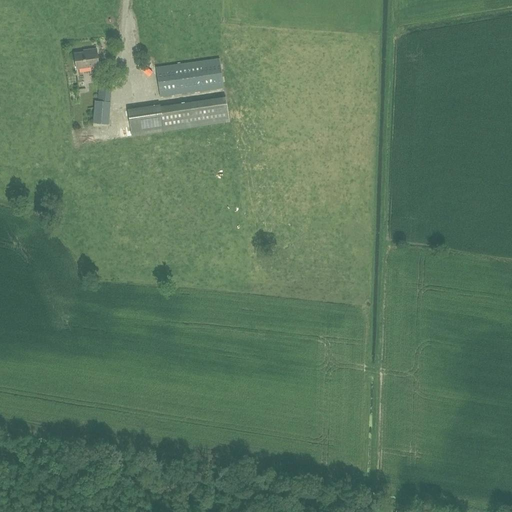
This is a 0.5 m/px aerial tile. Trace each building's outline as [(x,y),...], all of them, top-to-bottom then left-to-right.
[(77,68),(99,65),(97,48),(88,49),(89,51),(74,53),(77,68)] [(160,96),(224,88),(220,59),(156,67),(160,96)] [(229,121),(228,112),(226,97),(194,101),(197,126),(229,121)] [(197,126),(194,101),(175,104),(179,128),(197,126)] [(104,110),(103,123),(113,123),(114,111),(104,110)]
